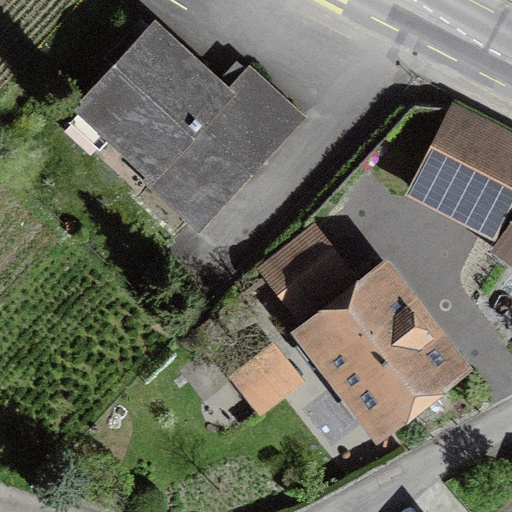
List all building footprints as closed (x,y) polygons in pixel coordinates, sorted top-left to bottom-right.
[(226,93),(153,25),(78,106),(135,159),(150,142),(166,157),(147,179),(199,226),(298,118),(247,70),(226,93)] [(411,190),(507,239),(511,231),(511,139),(453,109),(411,190)] [(511,231),(507,239),(500,248),(511,255),(511,231)] [(345,277),(310,232),(265,267),(300,313),(345,277)] [(331,355),(320,363),(371,428),(448,367),(380,277),(312,330),(331,355)] [(259,408),(317,363),(285,323),(265,339),(272,348),(235,377),(259,408)]
